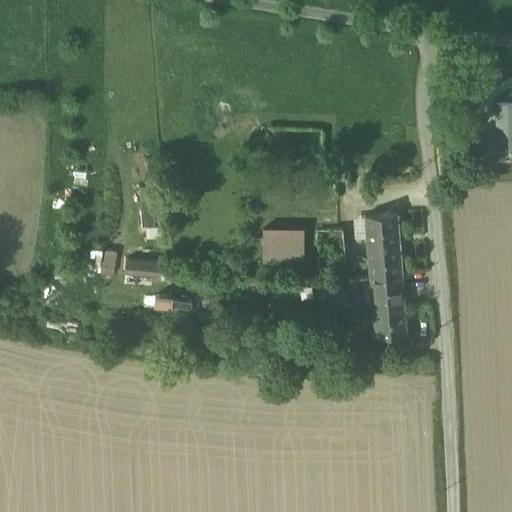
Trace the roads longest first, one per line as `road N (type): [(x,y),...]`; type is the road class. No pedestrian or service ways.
road 1 (residential): [(439,30),(423,86),(424,158),(453,511)]
road 2 (residential): [(254,0),(439,30)]
